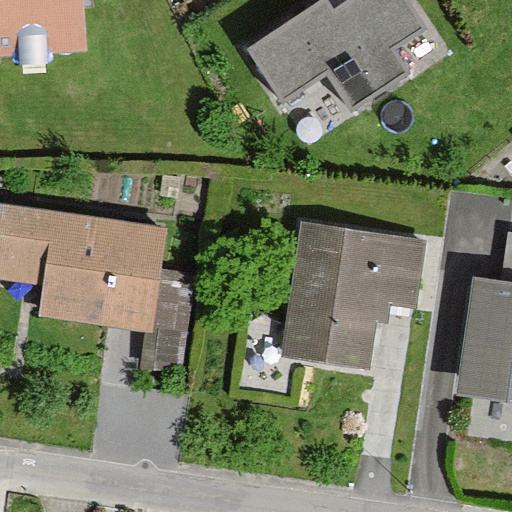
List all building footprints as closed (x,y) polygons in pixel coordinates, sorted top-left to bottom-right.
[(0,0),(0,64),(83,60),(79,0),(0,0)] [(350,0),(312,26),(302,12),(235,58),(270,109),(308,83),(334,121),(398,77),(384,56),(412,36),(387,0),(350,0)] [(0,203),(0,274),(38,280),(32,322),(184,342),(193,278),(164,274),(167,248),(170,226),(0,203)] [(423,246),(295,225),(272,361),(369,377),(377,329),(385,330),(387,316),(411,320),(423,246)] [(511,287),(456,281),(443,391),(511,398),(511,287)]
